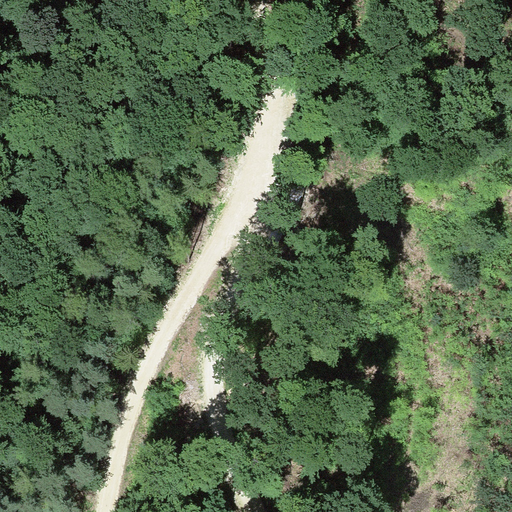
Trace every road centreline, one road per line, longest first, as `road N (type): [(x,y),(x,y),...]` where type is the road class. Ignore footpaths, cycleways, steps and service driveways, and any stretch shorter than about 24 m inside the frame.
road 1 (track): [(269,166),(166,329),(103,511)]
road 2 (track): [(258,511),(214,394),(220,337),(252,253),(269,166)]
road 3 (track): [(269,166),(261,0)]
